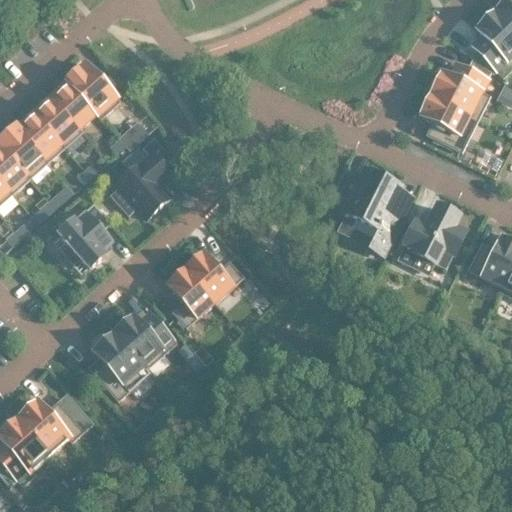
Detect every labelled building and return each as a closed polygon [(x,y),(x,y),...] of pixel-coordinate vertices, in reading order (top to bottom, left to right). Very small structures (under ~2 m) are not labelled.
[(511,0),(508,0),(508,1),(506,0),(502,0),(493,9),(496,12),(493,15),(511,34),(511,0)] [(511,71),(511,34),(493,15),(489,19),(486,16),(474,27),(477,30),(473,34),(483,44),(473,54),(501,83),(511,71)] [(75,76),(72,72),(62,81),(65,85),(94,118),(93,119),(98,124),(117,107),(83,68),(75,76)] [(485,84),(458,70),(452,83),(439,77),(437,81),(433,79),(426,93),(430,95),(428,99),(476,123),(488,101),(479,97),(485,84)] [(65,85),(64,86),(65,87),(48,103),(76,134),(93,119),(94,118),(65,85)] [(430,127),(424,140),(459,157),(476,123),(428,99),(417,120),(430,127)] [(31,118),(62,153),(77,140),(74,136),(76,134),(48,103),(31,118)] [(45,168),(62,153),(31,118),(15,132),(13,130),(12,131),(45,168)] [(12,131),(0,142),(0,153),(27,184),(45,168),(12,131)] [(117,143),(123,151),(127,155),(136,147),(126,135),(117,143)] [(114,159),(123,151),(117,143),(107,152),(114,159)] [(134,158),(142,166),(110,195),(139,228),(160,209),(148,196),(159,186),(153,178),(165,168),(146,147),(134,158)] [(27,184),(0,153),(0,187),(10,199),(27,184)] [(99,172),(93,165),(83,173),(90,180),(99,172)] [(74,181),(81,189),(90,180),(83,173),(74,181)] [(350,182),(340,202),(348,205),(342,218),(352,224),(348,231),(372,243),(367,253),(379,259),(399,220),(388,215),(399,193),(363,175),(358,186),(350,182)] [(0,207),(10,199),(0,187),(0,207)] [(62,205),(56,198),(46,206),(53,213),(62,205)] [(44,222),(53,213),(46,206),(37,214),(44,222)] [(73,225),(72,224),(71,223),(53,240),(54,241),(64,252),(58,257),(70,270),(75,265),(86,277),(105,261),(102,257),(111,249),(99,236),(109,228),(91,208),(82,217),(73,225)] [(394,265),(407,271),(413,258),(443,273),(462,236),(451,231),(456,222),(434,211),(423,233),(413,228),(394,265)] [(28,235),(22,228),(12,236),(19,244),(28,235)] [(280,236),(292,253),(296,250),(293,246),(294,245),(285,232),(280,236)] [(19,244),(12,236),(3,244),(10,252),(19,244)] [(500,292),(498,296),(499,297),(511,270),(511,243),(500,237),(492,254),(479,248),(466,275),(500,292)] [(201,258),(199,260),(184,273),(183,274),(212,307),(241,282),(226,266),(216,276),(201,258)] [(511,270),(499,297),(511,303),(511,270)] [(170,317),(184,333),(212,307),(183,274),(182,275),(179,272),(166,284),(168,287),(165,290),(180,307),(170,317)] [(113,337),(112,337),(109,334),(108,334),(147,378),(148,377),(145,374),(174,348),(151,322),(140,331),(131,321),(128,323),(126,324),(124,321),(112,331),(114,335),(113,336),(113,337)] [(473,347),(479,336),(472,333),(466,343),(473,347)] [(108,334),(87,353),(100,367),(89,376),(116,406),(147,378),(108,334)] [(182,362),(190,355),(182,347),(175,354),(182,362)] [(13,419),(12,419),(48,460),(66,444),(69,447),(81,436),(74,428),(82,421),(89,429),(90,429),(68,403),(59,411),(55,407),(45,416),(35,406),(33,408),(32,407),(31,409),(28,406),(16,416),(19,420),(17,421),(16,422),(13,419)] [(12,419),(0,430),(0,446),(4,452),(0,455),(0,468),(1,469),(0,470),(0,482),(8,492),(15,486),(20,491),(32,480),(29,476),(48,460),(12,419)]
